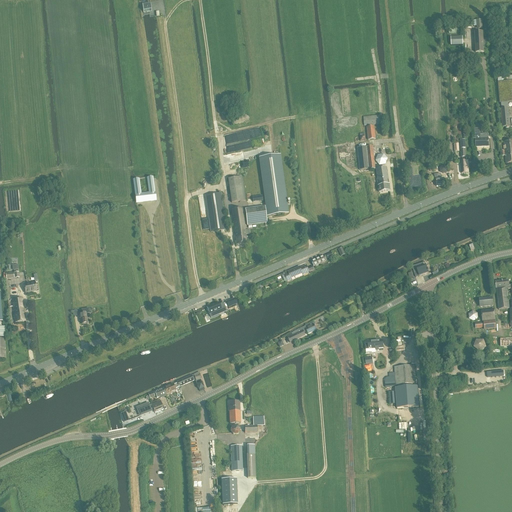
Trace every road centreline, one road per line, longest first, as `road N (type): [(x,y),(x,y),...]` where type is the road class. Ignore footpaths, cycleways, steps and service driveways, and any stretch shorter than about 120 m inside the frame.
road 1 (secondary): [(0,384),(511,170)]
road 2 (tertiary): [(0,465),(58,440),(134,430),(426,286)]
road 3 (track): [(164,23),(201,297)]
road 4 (tertiary): [(442,511),(426,286)]
road 5 (track): [(245,481),(313,478),(325,466),(313,343)]
road 6 (track): [(226,188),(200,0)]
road 7 (track): [(317,148),(381,141),(372,49)]
road 8 (track): [(241,287),(226,188),(186,195)]
